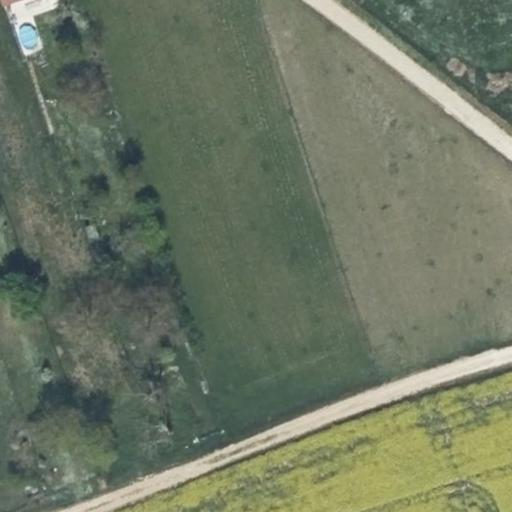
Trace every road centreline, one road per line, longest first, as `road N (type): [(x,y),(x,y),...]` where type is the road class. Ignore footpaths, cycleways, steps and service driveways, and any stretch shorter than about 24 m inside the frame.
road 1 (track): [(511,345),(58,511)]
road 2 (track): [(320,0),(511,136)]
